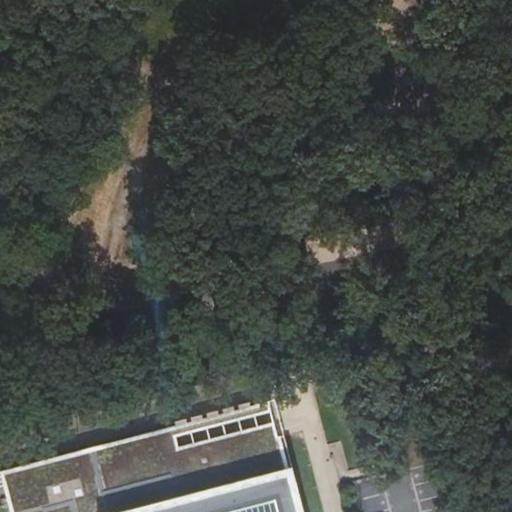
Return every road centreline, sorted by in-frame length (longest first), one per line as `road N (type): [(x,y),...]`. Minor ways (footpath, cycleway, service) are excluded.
road 1 (residential): [(511,330),(487,297),(414,260),(178,304),(104,284),(53,243),(0,165)]
road 2 (track): [(65,0),(173,96),(511,122)]
road 3 (track): [(173,96),(104,284)]
